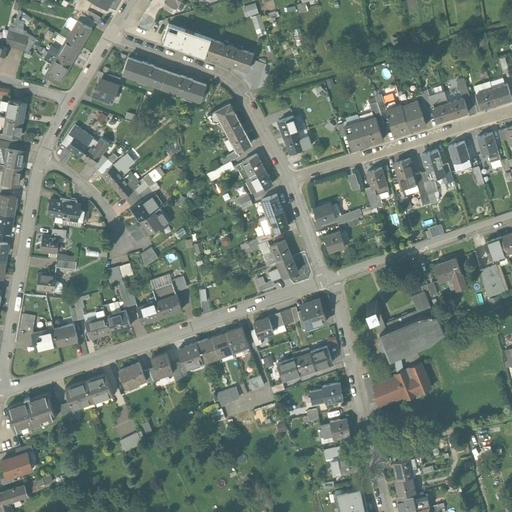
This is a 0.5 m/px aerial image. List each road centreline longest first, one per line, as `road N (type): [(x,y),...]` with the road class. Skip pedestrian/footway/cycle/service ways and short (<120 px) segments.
road 1 (residential): [(1,389),(326,281)]
road 2 (residential): [(288,182),(229,79),(108,37)]
road 3 (residential): [(288,182),(511,111)]
road 4 (residential): [(43,159),(1,389)]
road 5 (residential): [(333,279),(511,218)]
road 6 (residential): [(386,511),(349,361)]
